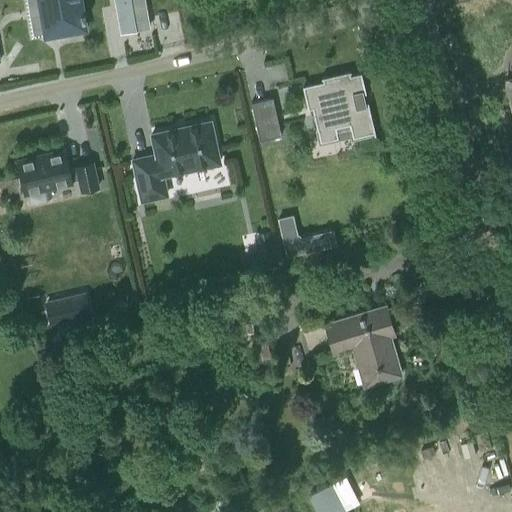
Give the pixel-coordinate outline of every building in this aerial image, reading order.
[(27,0),(33,35),(45,33),(45,36),(85,29),(83,21),(85,21),(84,15),(83,15),(79,0),(27,0)] [(134,22),(148,19),(145,0),(113,0),(120,34),(136,31),(134,22)] [(322,81),(302,86),(307,109),(312,108),(320,142),(338,138),(336,128),(349,125),(352,138),(373,133),(374,136),(375,135),(375,134),(367,102),(366,102),(366,103),(365,103),(362,92),(364,92),(364,93),(365,93),(360,72),(350,75),(349,72),(350,72),(350,71),(320,77),(321,79),(322,79),(322,81)] [(281,135),(272,97),(251,103),(260,140),(281,135)] [(220,162),(211,121),(188,126),(188,125),(173,128),(174,129),(152,134),(157,154),(133,160),(142,200),(167,195),(163,175),(220,162)] [(68,170),(64,150),(17,160),(25,193),(71,182),(71,181),(79,180),(81,191),(98,187),(92,163),(76,167),(76,168),(68,170)] [(295,213),(279,216),(288,255),(337,245),(333,228),(300,236),(295,213)] [(261,269),(257,251),(244,254),(248,272),(261,269)] [(64,297),(44,302),(49,324),(70,319),(64,297)] [(367,384),(401,374),(390,335),(394,334),(385,305),(325,322),(333,351),(355,345),(367,384)] [(255,361),(270,357),(266,340),(251,343),(255,361)] [(475,455),(472,442),(460,444),(463,458),(475,455)] [(345,511),(344,511),(331,484),(308,495),(316,511),(345,511)]
